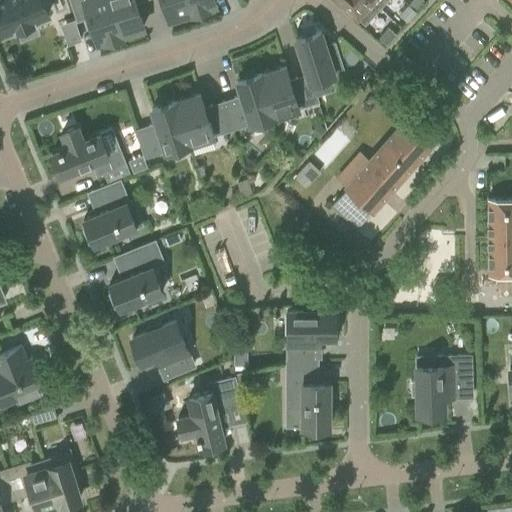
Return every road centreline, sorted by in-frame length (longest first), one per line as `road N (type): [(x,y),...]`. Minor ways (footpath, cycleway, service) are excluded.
road 1 (residential): [(143,511),(0,138)]
road 2 (residential): [(449,181),(357,292),(358,478)]
road 3 (residential): [(269,0),(231,34),(0,109)]
road 4 (residential): [(319,0),(366,47),(464,118),(467,160),(449,181)]
road 5 (residential): [(143,511),(358,478)]
road 6 (residential): [(358,478),(511,462)]
road 7 (residential): [(468,305),(468,201),(449,181)]
